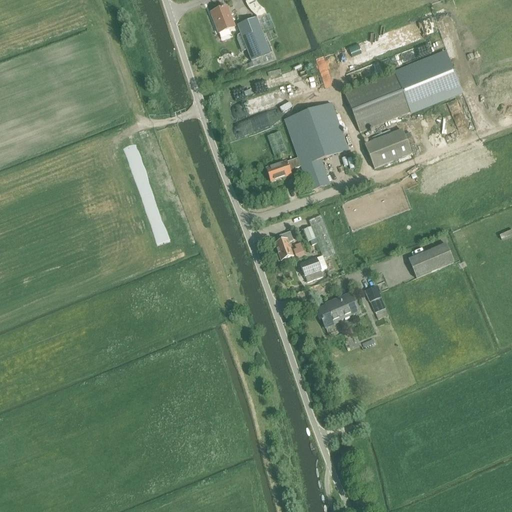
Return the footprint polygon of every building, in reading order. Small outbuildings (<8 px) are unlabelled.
[(255,0),(253,0),(246,3),(246,5),(247,6),(248,8),(248,9),(249,10),(250,11),(251,12),(252,14),(253,14),(254,15),(255,16),(256,17),(257,18),(256,20),(267,17),(264,10),(263,10),(263,9),(262,8),(260,7),(259,6),(258,5),(257,4),(257,3),(256,1),(255,0)] [(218,35),(234,29),(226,7),(210,13),(218,35)] [(256,20),(237,27),(241,36),(237,37),(237,41),(242,54),(247,52),(254,69),(273,62),(262,35),(275,30),(269,16),(267,17),(256,20)] [(231,31),(221,35),(223,41),(233,37),(231,31)] [(383,55),(379,43),(345,53),(349,66),(383,55)] [(337,55),(319,58),(324,86),(332,85),(330,72),(339,70),(337,55)] [(360,133),(463,94),(448,55),(345,95),(360,133)] [(320,74),(308,77),(311,88),(323,85),(320,74)] [(234,107),(238,119),(287,102),(283,91),(234,107)] [(321,161),(348,152),(332,105),(285,122),(298,160),(267,171),(271,184),(291,177),(289,172),(301,168),(310,192),(330,185),(321,161)] [(243,123),(248,135),(275,124),(269,111),(243,123)] [(374,171),(411,157),(402,132),(365,146),(374,171)] [(267,138),(274,157),(286,153),(279,134),(267,138)] [(317,245),(322,258),(323,263),(324,263),(335,258),(319,215),(307,220),(311,229),(302,232),(307,244),(310,242),(315,240),(317,245)] [(288,244),(293,243),(290,234),(277,239),(279,245),(275,246),(278,256),(277,256),(279,262),(280,262),(281,263),(293,259),(288,244)] [(296,250),(293,251),(296,260),(305,257),(301,244),(295,247),(296,250)] [(454,265),(446,246),(408,262),(416,280),(454,265)] [(304,280),(305,279),(307,285),(322,279),(321,273),(326,270),(324,263),(323,263),(322,258),(299,267),(304,280)] [(376,288),(364,293),(369,304),(381,300),(376,288)] [(340,322),(358,314),(350,296),(325,306),(326,308),(317,312),(325,331),(341,324),(340,322)] [(385,311),(375,316),(378,322),(388,317),(385,311)]
